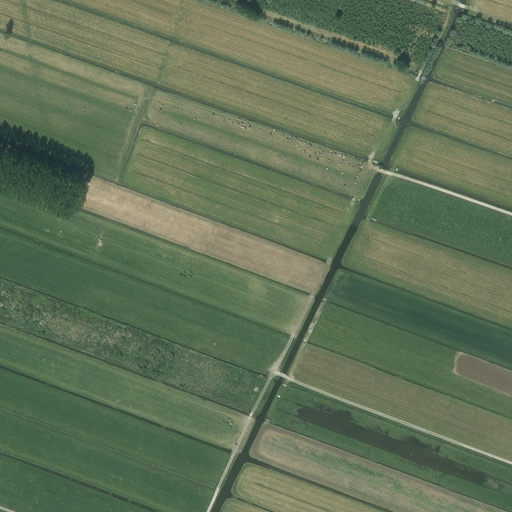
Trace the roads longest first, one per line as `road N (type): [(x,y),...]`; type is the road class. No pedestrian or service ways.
road 1 (track): [(511,463),(272,372)]
road 2 (track): [(326,298),(265,425)]
road 3 (track): [(511,215),(378,169)]
